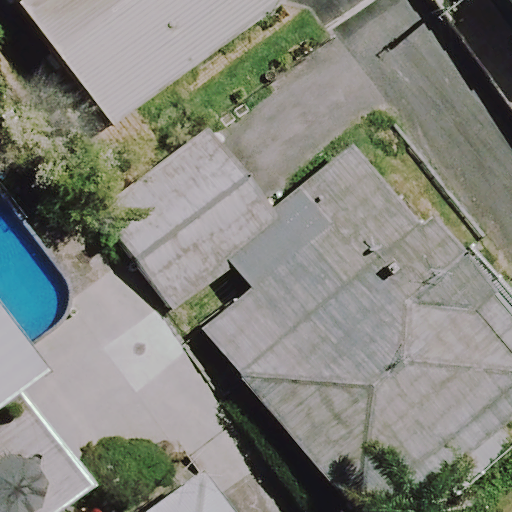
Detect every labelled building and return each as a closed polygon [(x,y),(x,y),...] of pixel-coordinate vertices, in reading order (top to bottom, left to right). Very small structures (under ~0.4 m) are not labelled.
[(278,12),(269,0),(0,0),(0,2),(100,140),(278,12)] [(511,0),(451,0),(511,86),(511,0)] [(202,147),(97,226),(321,511),(414,511),(511,437),(511,333),(375,154),(270,235),(202,147)] [(0,412),(100,340),(0,201),(0,412)] [(214,511),(192,482),(150,511),(214,511)]
